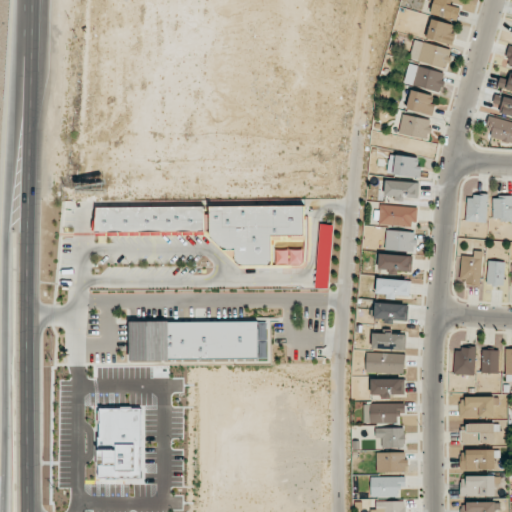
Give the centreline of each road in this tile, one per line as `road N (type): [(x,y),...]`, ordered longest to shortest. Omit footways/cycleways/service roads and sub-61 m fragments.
road 1 (residential): [(433,511),(437,309),(455,154),(492,0)]
road 2 (motorway): [(2,511),(4,210),(26,0)]
road 3 (secondary): [(25,511),(30,0)]
